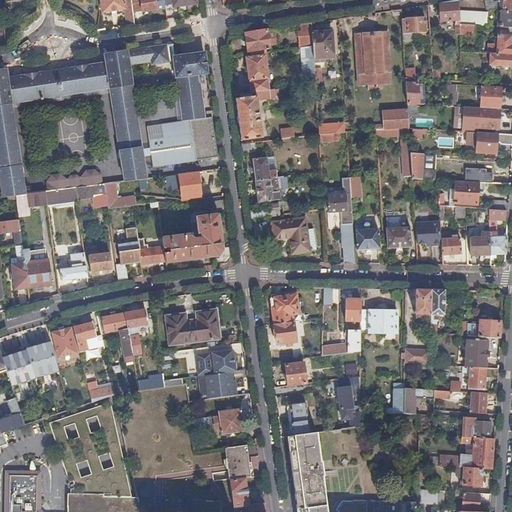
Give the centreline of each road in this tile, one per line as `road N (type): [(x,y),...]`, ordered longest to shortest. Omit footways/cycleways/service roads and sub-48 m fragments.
road 1 (residential): [(243,274),(511,278)]
road 2 (residential): [(211,27),(243,274)]
road 3 (residential): [(0,326),(111,295),(243,274)]
road 4 (residential): [(211,27),(90,44),(79,28),(48,19),(29,28),(15,58),(0,60)]
road 5 (residential): [(243,274),(276,511)]
road 6 (residential): [(369,0),(211,27)]
road 7 (residential): [(501,511),(511,353)]
